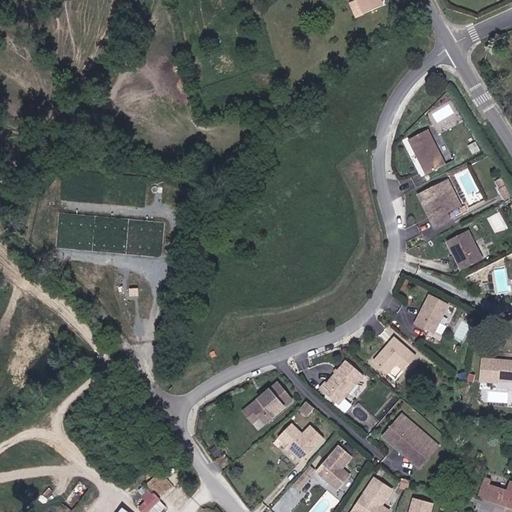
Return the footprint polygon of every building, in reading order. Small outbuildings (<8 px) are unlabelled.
[(387,3),(385,0),(361,0),(367,12),(387,3)] [(449,162),(431,127),(412,136),(429,172),(449,162)] [(466,201),(454,176),(430,187),(442,212),(437,214),(441,222),(455,215),(452,208),(466,201)] [(442,212),(430,187),(425,190),(437,214),(442,212)] [(486,257),(471,228),(450,238),(465,267),(486,257)] [(434,331),(451,302),(433,291),(416,321),(434,331)] [(415,354),(393,337),(374,361),(388,371),(394,364),(403,370),(415,354)] [(511,358),(479,355),(476,380),(511,383),(511,358)] [(366,373),(348,359),(329,382),(328,381),(322,388),(341,403),(366,373)] [(263,423),(290,400),(276,383),(249,406),(263,423)] [(432,443),(404,417),(388,434),(423,467),(431,458),(424,451),(432,443)] [(315,446),(290,423),(278,437),(301,460),(315,446)] [(336,430),(329,424),(322,431),(329,437),(336,430)] [(224,443),(219,436),(212,441),(217,448),(224,443)] [(352,456),(339,445),(317,471),(337,489),(350,475),(342,468),(352,456)] [(292,485),(299,491),(316,471),(310,465),(292,485)] [(483,498),(477,511),(511,511),(511,480),(509,487),(492,482),(493,477),(486,475),(478,496),(483,498)] [(392,489),(375,478),(352,505),(361,511),(388,511),(389,510),(382,505),(392,489)] [(145,511),(160,497),(155,492),(150,488),(144,493),(149,498),(140,506),(145,511)] [(432,511),(434,504),(413,498),(409,511),(432,511)]
